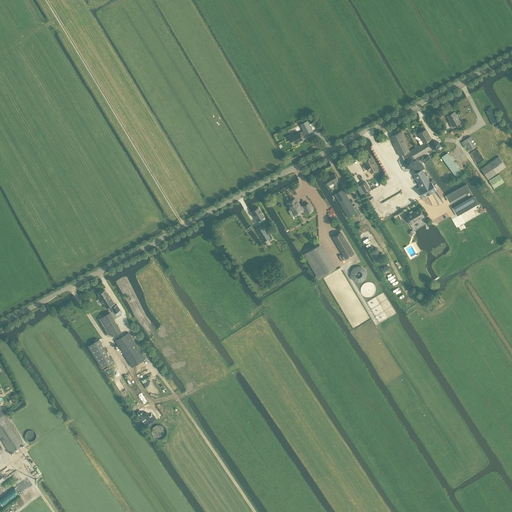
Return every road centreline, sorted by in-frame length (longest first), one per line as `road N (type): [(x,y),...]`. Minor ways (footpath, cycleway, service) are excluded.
road 1 (unclassified): [(0,324),(511,56)]
road 2 (track): [(253,511),(149,362)]
